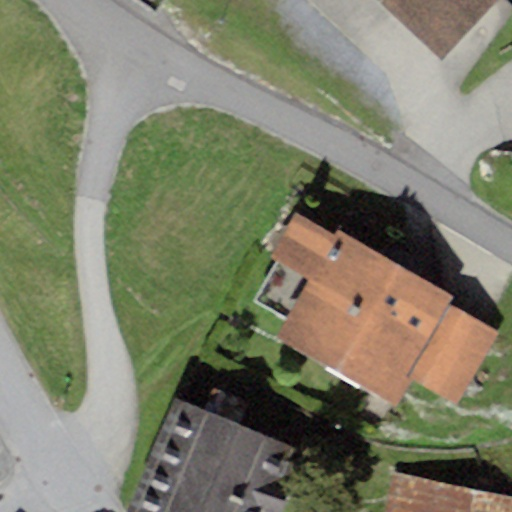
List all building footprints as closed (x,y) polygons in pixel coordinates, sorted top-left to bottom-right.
[(375,0),(444,65),(505,0),(375,0)] [(456,301),(296,210),(264,266),(296,284),(267,335),(395,408),(456,301)] [(497,340),(454,314),(414,380),(457,406),(497,340)] [(275,511),(300,449),(174,401),(131,511),(275,511)] [(511,511),(511,504),(393,479),(386,511),(511,511)]
